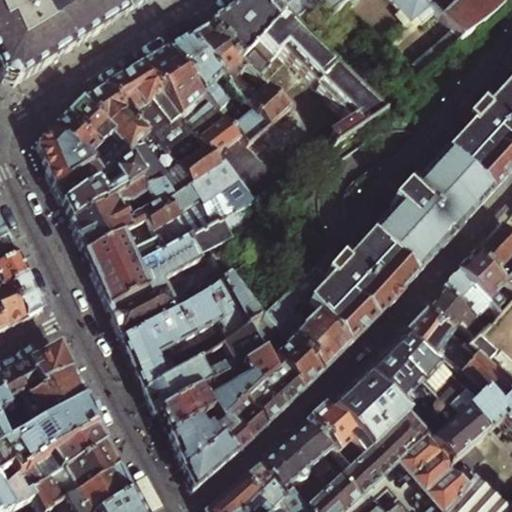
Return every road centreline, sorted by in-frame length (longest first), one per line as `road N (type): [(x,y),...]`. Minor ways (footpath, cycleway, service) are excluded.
road 1 (residential): [(192,511),(511,194)]
road 2 (residential): [(205,0),(0,130)]
road 3 (residential): [(170,511),(71,316)]
road 4 (residential): [(71,316),(0,162)]
